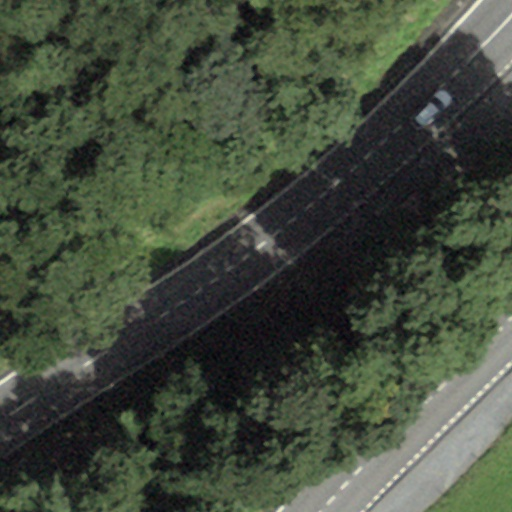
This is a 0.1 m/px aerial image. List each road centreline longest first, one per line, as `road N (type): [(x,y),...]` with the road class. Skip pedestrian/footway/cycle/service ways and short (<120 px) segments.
road 1 (primary): [(511,18),(383,146),(264,244),(0,423)]
road 2 (primary): [(321,511),(511,317)]
